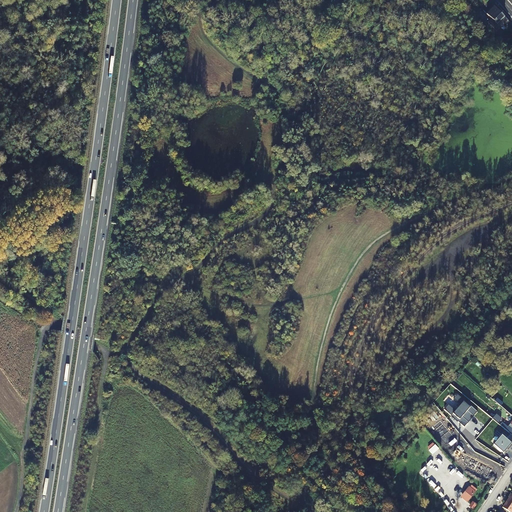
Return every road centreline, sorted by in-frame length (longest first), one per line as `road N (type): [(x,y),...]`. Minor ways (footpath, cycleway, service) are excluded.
road 1 (trunk): [(117,0),(42,511)]
road 2 (trunk): [(58,511),(133,0)]
road 3 (track): [(16,511),(38,350),(42,334),(60,322)]
